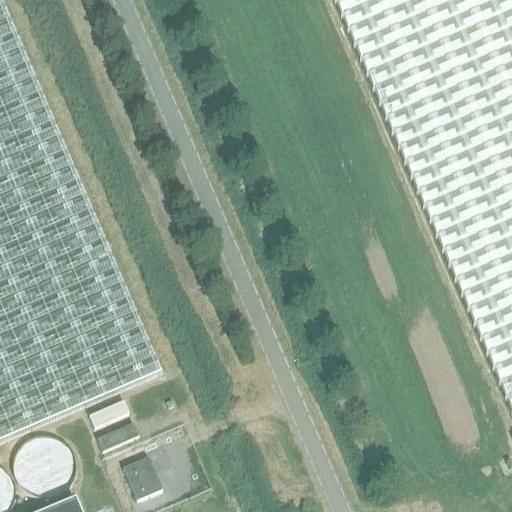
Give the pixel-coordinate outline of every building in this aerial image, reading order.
[(511,0),(333,0),(511,416),(511,0)] [(0,4),(0,446),(160,377),(0,4)] [(123,405),(88,420),(94,433),(129,418),(123,405)] [(102,456),(139,440),(133,427),(97,443),(102,456)] [(81,477),(81,470),(81,464),(79,459),(76,453),(73,448),(68,444),(61,440),(52,438),(45,438),(39,440),(33,443),(28,446),(23,451),(20,457),(18,463),(17,470),(18,477),(20,483),(23,488),(27,493),(31,496),(36,500),(41,501),(48,502),(54,502),(61,500),(66,497),(72,493),(76,488),(79,483),(81,477)] [(148,463),(124,473),(138,505),(162,495),(148,463)] [(19,504),(20,497),(19,491),(17,485),(14,479),(10,473),(4,469),(0,467),(0,511),(15,511),(17,510),(19,504)] [(74,505),(55,511),(78,511),(73,498),(71,499),(74,505)]
